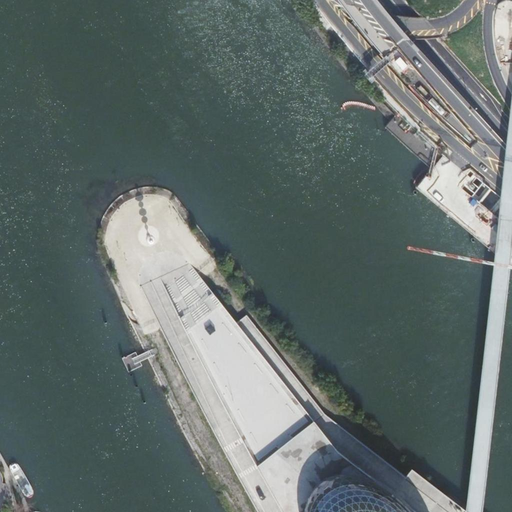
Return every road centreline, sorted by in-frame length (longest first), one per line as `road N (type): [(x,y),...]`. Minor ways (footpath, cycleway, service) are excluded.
road 1 (primary): [(323,0),(406,99),(511,187)]
road 2 (primary): [(364,0),(511,172)]
road 3 (primary): [(511,139),(391,0)]
road 4 (primary): [(335,0),(377,21),(432,26),(473,0)]
